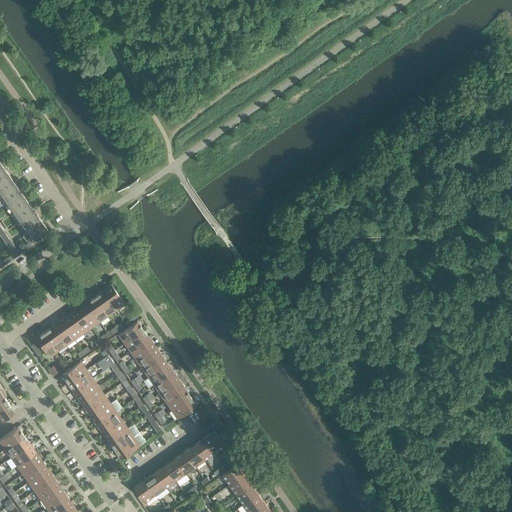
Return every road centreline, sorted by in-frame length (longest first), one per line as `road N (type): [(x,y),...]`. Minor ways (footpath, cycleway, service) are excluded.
road 1 (residential): [(0,289),(81,232),(0,117)]
road 2 (residential): [(102,490),(219,411)]
